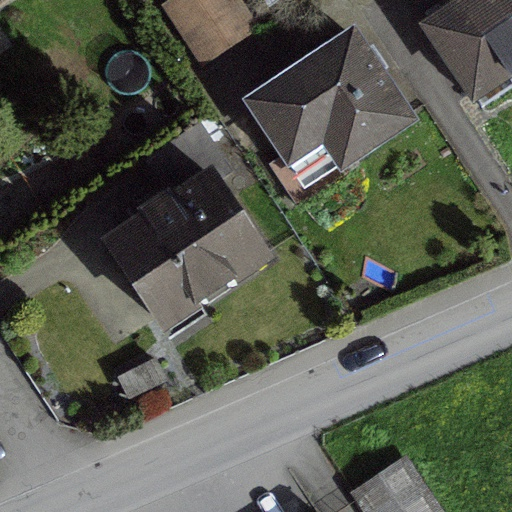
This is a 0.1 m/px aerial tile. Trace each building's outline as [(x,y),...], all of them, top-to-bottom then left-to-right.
[(199,62),(248,29),(229,0),(184,0),(166,12),(199,62)] [(275,0),(263,8),(275,26),(301,9),(294,0),(275,0)] [(511,0),(471,0),(465,4),(424,30),(468,97),(500,75),(503,79),(511,73),(511,0)] [(405,124),(349,40),(320,60),(249,107),(283,158),(266,169),(294,210),(345,176),(339,168),(405,124)] [(229,175),(196,126),(139,164),(165,203),(153,211),(141,219),(144,224),(108,248),(160,327),(163,325),(160,321),(189,301),(193,305),(261,260),(212,186),(229,175)] [(152,362),(115,382),(126,403),(163,383),(152,362)] [(433,511),(402,465),(352,499),(360,511),(433,511)]
